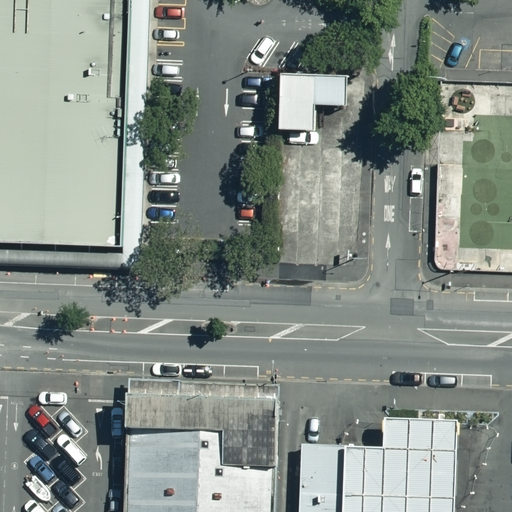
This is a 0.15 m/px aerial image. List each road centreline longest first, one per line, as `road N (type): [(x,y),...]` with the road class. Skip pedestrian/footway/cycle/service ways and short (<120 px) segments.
road 1 (secondary): [(0,320),(391,336)]
road 2 (unclassified): [(391,336),(409,0)]
road 3 (secondary): [(391,336),(511,340)]
